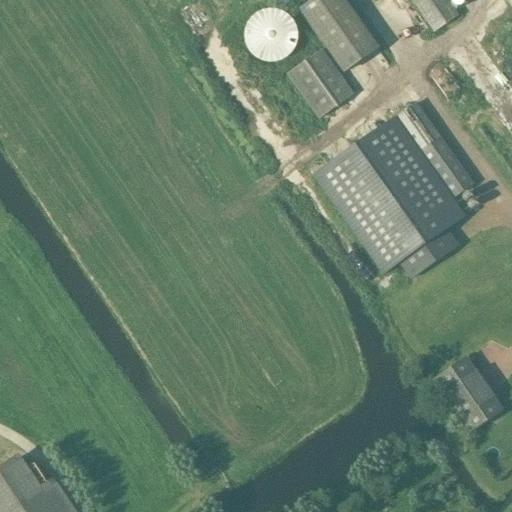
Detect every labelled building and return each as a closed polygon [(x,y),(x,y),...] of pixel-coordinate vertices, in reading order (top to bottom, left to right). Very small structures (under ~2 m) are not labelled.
[(342,76),(378,50),(341,0),(313,0),(297,12),(342,76)] [(410,0),(433,33),(457,17),(445,0),(410,0)] [(317,120),(352,95),(321,52),(286,76),(317,120)] [(469,241),(457,223),(463,218),(451,201),(472,186),(415,104),(313,176),(383,275),(391,269),(403,287),(469,241)] [(478,396),(493,384),(462,343),(447,355),(478,396)]
